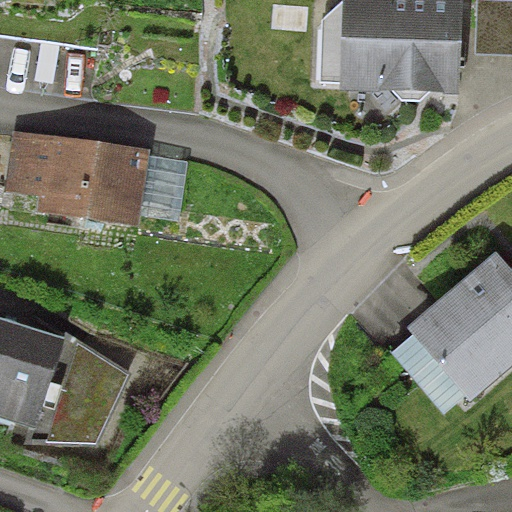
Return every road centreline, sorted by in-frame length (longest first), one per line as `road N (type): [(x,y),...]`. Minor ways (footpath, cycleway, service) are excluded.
road 1 (residential): [(353,259),(293,177),(256,156),(180,131),(0,105)]
road 2 (residential): [(146,511),(235,392),(353,259)]
road 3 (residential): [(353,259),(430,194),(511,142)]
